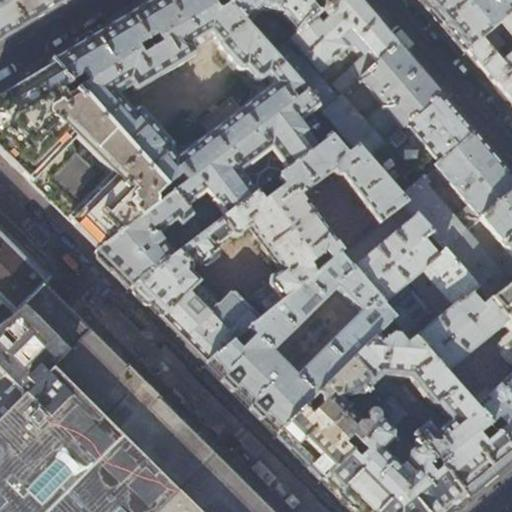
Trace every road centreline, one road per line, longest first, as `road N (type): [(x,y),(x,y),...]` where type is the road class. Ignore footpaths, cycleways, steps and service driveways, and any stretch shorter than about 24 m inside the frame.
road 1 (residential): [(0,194),(323,511)]
road 2 (residential): [(511,145),(386,0)]
road 3 (residential): [(0,62),(103,0)]
